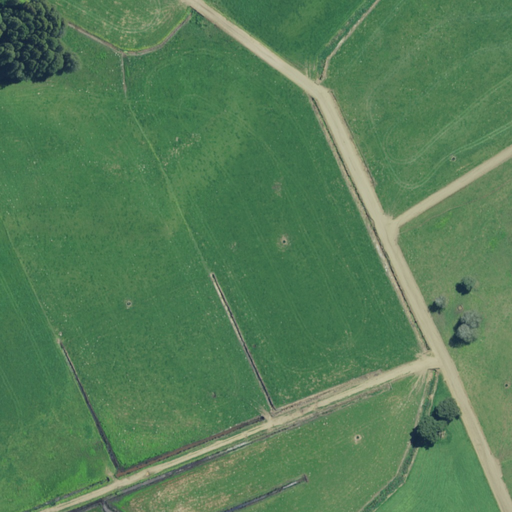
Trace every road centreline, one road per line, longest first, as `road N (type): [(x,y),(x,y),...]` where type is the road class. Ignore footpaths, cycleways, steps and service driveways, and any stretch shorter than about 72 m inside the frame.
road 1 (track): [(507,511),(439,347),(377,230)]
road 2 (track): [(377,230),(304,82),(193,0)]
road 3 (track): [(377,230),(511,146)]
